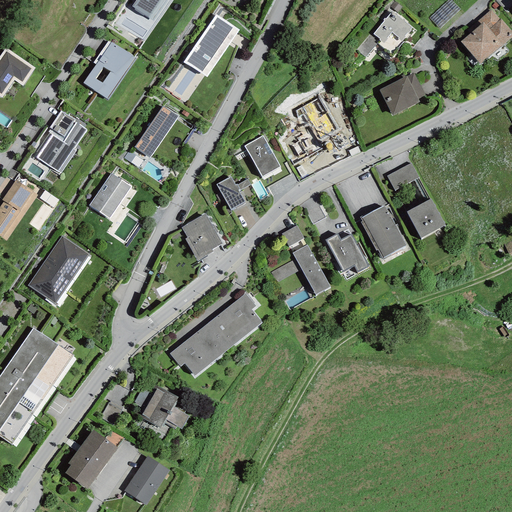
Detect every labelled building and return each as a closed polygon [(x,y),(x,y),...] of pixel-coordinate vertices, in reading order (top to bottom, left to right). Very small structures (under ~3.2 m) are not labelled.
[(137,0),(134,6),(158,20),(169,0),(137,0)] [(491,12),(467,31),(472,36),(460,46),(480,69),(503,50),(502,49),(511,40),(511,35),(500,21),(499,22),(491,12)] [(394,18),(392,16),(385,23),(384,23),(383,24),(384,24),(373,37),(380,43),(379,45),(392,56),(400,47),(401,47),(405,42),(404,41),(407,38),(408,39),(411,36),(410,35),(411,33),(404,27),(405,26),(403,24),(402,25),(397,20),(398,19),(395,16),(394,18)] [(239,36),(216,20),(184,67),(206,83),(239,36)] [(135,58),(111,41),(83,82),(108,99),(135,58)] [(35,67),(6,47),(0,55),(0,95),(2,97),(14,79),(23,85),(35,67)] [(407,77),(380,90),(393,116),(420,103),(418,99),(425,96),(414,73),(407,77)] [(339,130),(320,97),(300,109),(296,110),(301,128),(310,124),(320,141),(339,130)] [(178,116),(163,105),(135,146),(150,156),(178,116)] [(55,131),(52,134),(37,157),(61,172),(76,149),(74,148),(86,128),(73,119),(75,118),(61,110),(49,127),(55,131)] [(263,136),(245,146),(263,177),(281,167),(263,136)] [(445,224),(411,163),(387,176),(421,238),(445,224)] [(131,186),(111,172),(89,204),(109,218),(131,186)] [(230,175),(216,184),(231,209),(234,208),(235,209),(245,203),(244,201),(245,201),(238,189),(240,188),(237,183),(235,184),(230,175)] [(2,238),(6,240),(38,195),(32,191),(33,190),(16,179),(2,200),(3,201),(0,205),(0,235),(2,237),(2,238)] [(46,190),(42,195),(54,205),(59,199),(46,190)] [(390,254),(406,245),(384,206),(360,218),(362,221),(361,222),(376,251),(378,250),(383,260),(391,256),(390,254)] [(213,250),(212,248),(222,242),(205,213),(181,226),(187,236),(184,238),(196,260),(213,250)] [(289,246),(303,238),(296,226),(282,234),(289,246)] [(337,233),(325,240),(343,273),(354,267),(357,273),(369,266),(351,234),(340,239),(337,233)] [(89,253),(62,235),(29,285),(56,303),(89,253)] [(306,245),(292,253),(316,295),(330,287),(306,245)] [(277,281),(292,273),(287,262),(272,270),(277,281)] [(245,293),(169,354),(180,366),(184,363),(194,376),(261,322),(251,309),(255,306),(245,293)] [(74,353),(33,326),(0,373),(0,435),(12,444),(74,353)] [(142,388),(134,402),(136,403),(135,404),(140,407),(136,414),(161,429),(164,422),(174,428),(176,425),(181,427),(188,416),(183,413),(184,411),(174,405),(179,398),(154,385),(149,392),(142,388)] [(100,418),(113,426),(122,410),(109,403),(100,418)] [(70,465),(65,473),(87,489),(118,448),(93,430),(68,463),(70,465)] [(169,470),(147,456),(124,491),(146,505),(169,470)]
